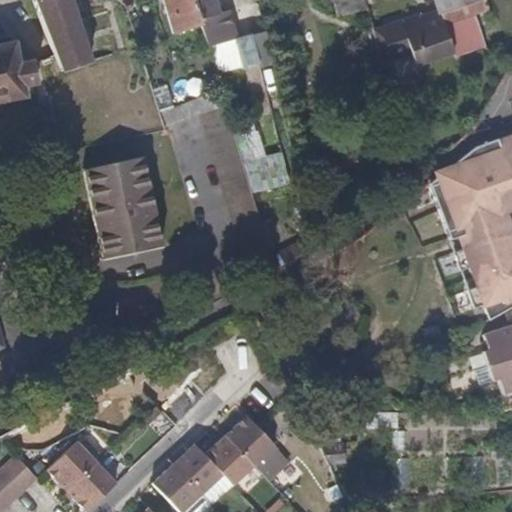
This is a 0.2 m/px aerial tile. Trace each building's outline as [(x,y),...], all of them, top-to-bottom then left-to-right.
[(161,0),(172,36),(201,27),(193,0),(161,0)] [(193,0),(201,27),(208,48),(237,40),(228,12),(219,14),(214,0),(193,0)] [(332,0),(337,18),(368,11),(364,0),(332,0)] [(488,10),(484,0),(434,0),(439,13),(421,19),(419,15),(373,31),(382,65),(411,55),(415,68),(453,55),(454,58),(485,48),(473,15),(488,10)] [(274,64),(266,33),(247,38),(236,41),(244,73),(274,64)] [(36,86),(31,62),(18,65),(13,44),(0,46),(0,101),(25,97),(23,88),(36,86)] [(173,108),(166,86),(151,91),(159,114),(173,108)] [(511,142),(501,147),(498,140),(473,149),(453,165),(429,184),(450,241),(459,239),(463,253),(454,256),(461,273),(470,270),(476,291),(468,293),(474,312),(483,309),(487,322),(511,307),(511,235),(503,210),(510,207),(511,211),(511,142)] [(289,185),(281,154),(242,163),(243,164),(246,176),(252,194),(289,185)] [(161,249),(142,159),(82,171),(102,262),(161,249)] [(217,174),(220,186),(246,176),(243,164),(217,174)] [(275,271),(304,255),(300,244),(271,257),(275,271)] [(511,325),(482,335),(487,351),(482,352),(487,367),(491,382),(496,380),(501,395),(511,391),(511,325)] [(491,382),(487,367),(474,371),(478,386),(491,382)] [(364,391),(368,400),(380,394),(375,385),(364,391)] [(160,413),(155,408),(137,425),(142,431),(160,413)] [(246,416),(225,436),(253,466),(274,446),(254,425),(246,416)] [(225,436),(204,455),(222,475),(232,486),(253,466),(225,436)] [(76,442),(46,470),(66,492),(96,463),(76,442)] [(194,445),(173,464),(201,494),(222,475),(204,455),(194,445)] [(37,479),(15,456),(5,465),(27,489),(37,479)] [(85,511),(116,484),(96,463),(66,492),(85,511)] [(182,511),(201,494),(173,464),(152,484),(178,511),(182,511)] [(27,489),(5,465),(0,469),(0,479),(17,497),(27,489)] [(17,497),(0,479),(0,499),(7,507),(17,497)]
